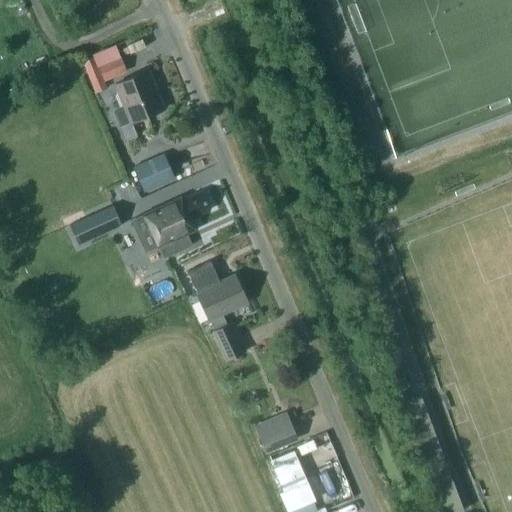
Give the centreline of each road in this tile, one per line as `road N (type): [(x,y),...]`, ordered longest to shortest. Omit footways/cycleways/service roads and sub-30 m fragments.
road 1 (unclassified): [(374,511),(158,0)]
road 2 (track): [(424,511),(227,35)]
